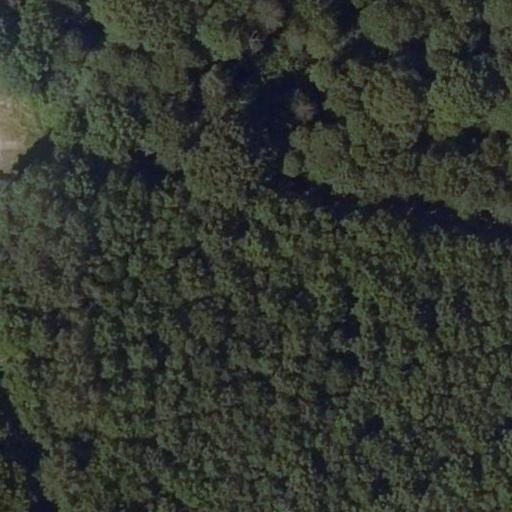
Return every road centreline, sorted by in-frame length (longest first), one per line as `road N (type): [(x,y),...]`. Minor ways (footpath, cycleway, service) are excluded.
road 1 (track): [(0,159),(511,243)]
road 2 (track): [(0,366),(38,511)]
